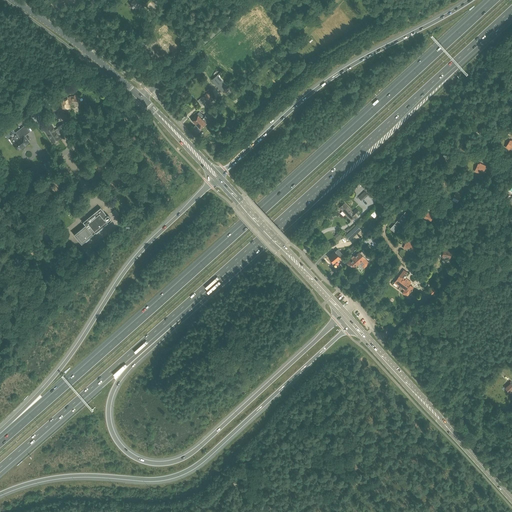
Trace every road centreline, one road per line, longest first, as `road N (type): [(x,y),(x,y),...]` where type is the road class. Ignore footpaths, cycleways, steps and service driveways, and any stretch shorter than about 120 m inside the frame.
road 1 (motorway): [(491,0),(10,432)]
road 2 (motorway): [(130,354),(511,11)]
road 3 (motorway): [(0,494),(69,476),(155,480),(189,471),(352,323)]
road 4 (motorway): [(343,314),(194,450),(169,462),(130,454),(111,429),(110,397),(130,354)]
road 5 (motorway): [(217,177),(136,256),(10,432)]
road 6 (motorway): [(471,0),(339,72),(217,177)]
road 7 (primary): [(511,500),(352,323)]
road 8 (unclassified): [(0,228),(35,173),(141,97)]
road 9 (primary): [(343,314),(217,177)]
road 10 (motorway): [(0,469),(130,354)]
road 11 (secondary): [(141,97),(13,0)]
road 12 (unclassified): [(153,88),(253,0)]
